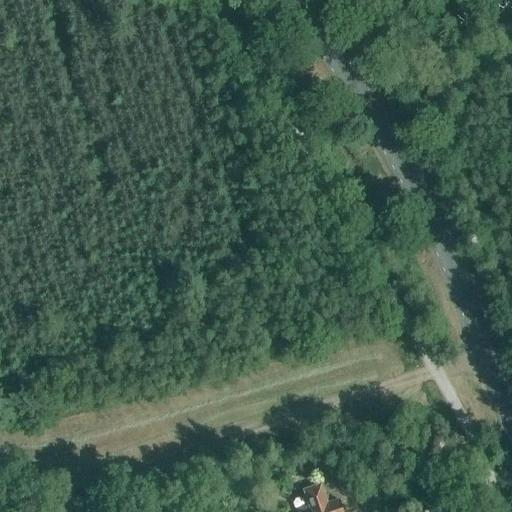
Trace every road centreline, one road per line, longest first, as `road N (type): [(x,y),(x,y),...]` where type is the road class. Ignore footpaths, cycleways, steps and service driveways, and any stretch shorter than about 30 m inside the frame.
road 1 (track): [(490,356),(150,459),(61,478),(0,470)]
road 2 (secondary): [(511,413),(414,185),(295,0)]
